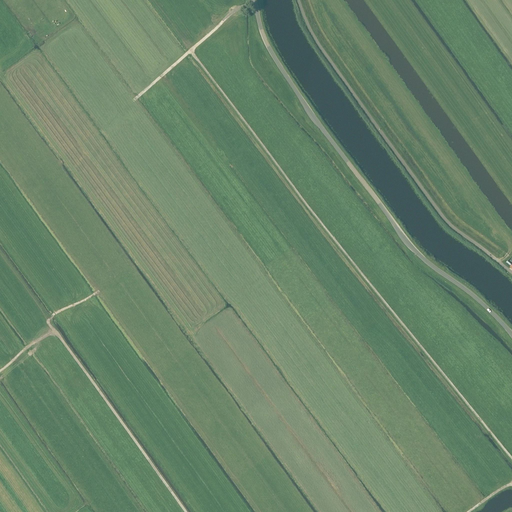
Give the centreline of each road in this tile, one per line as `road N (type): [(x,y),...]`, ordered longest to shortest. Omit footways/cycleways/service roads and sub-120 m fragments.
road 1 (track): [(511,458),(190,51)]
road 2 (tertiary): [(511,334),(404,238),(271,53),(254,0)]
road 3 (unclassified): [(511,272),(431,204),(314,41),(298,0)]
road 4 (track): [(185,511),(48,324),(98,291)]
road 5 (track): [(132,101),(232,12),(255,3)]
